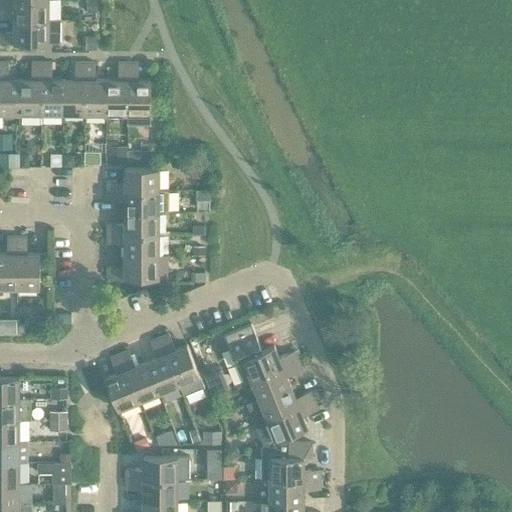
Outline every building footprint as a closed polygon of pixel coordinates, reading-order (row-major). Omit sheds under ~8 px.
[(49,19),(49,0),(0,0),(0,7),(15,8),(15,19),(49,19)] [(96,0),(87,0),(87,12),(97,12),(96,0)] [(49,19),(15,19),(15,30),(0,30),(0,42),(61,42),(61,19),(49,19)] [(0,112),(21,112),(21,78),(10,78),(10,61),(0,61),(0,112)] [(21,112),(42,113),(43,62),(32,62),(32,78),(21,78),(21,112)] [(42,113),(64,113),(64,78),(53,78),(53,62),(43,62),(42,113)] [(64,113),(86,113),(86,62),(76,62),(76,78),(64,78),(64,113)] [(86,113),(107,113),(107,79),(96,79),(96,62),(86,62),(86,113)] [(119,79),(107,79),(107,113),(129,113),(129,62),(119,62),(119,79)] [(139,62),(129,62),(129,113),(129,126),(151,125),(151,113),(151,79),(139,79),(139,62)] [(11,132),(0,132),(0,148),(11,148),(11,132)] [(127,145),(111,145),(111,162),(127,162),(127,145)] [(101,151),(85,151),(85,162),(101,162),(101,151)] [(8,153),(8,167),(11,167),(19,167),(19,153),(8,153)] [(61,153),(50,153),(50,166),(61,166),(61,153)] [(29,154),(20,154),(20,167),(29,167),(29,160),(29,157),(29,154)] [(70,155),(63,154),(63,167),(74,167),(75,161),(70,155)] [(108,179),(108,189),(159,189),(159,167),(125,167),(125,179),(108,179)] [(159,211),(159,189),(108,189),(108,199),(124,199),(124,211),(159,211)] [(210,190),(196,190),(196,202),(210,202),(210,190)] [(159,211),(124,211),(124,222),(107,223),(107,233),(159,232),(159,211)] [(205,225),(193,225),(193,234),(205,234),(205,225)] [(159,232),(107,233),(107,243),(125,243),(125,254),(167,254),(167,232),(159,232)] [(0,286),(17,287),(17,236),(6,236),(6,253),(0,252),(0,286)] [(27,237),(17,236),(17,287),(40,287),(40,252),(27,252),(27,237)] [(205,245),(192,245),(192,255),(205,254),(205,245)] [(167,278),(167,255),(167,254),(125,254),(125,266),(108,266),(108,277),(167,278)] [(193,272),(193,280),(205,281),(205,272),(193,272)] [(10,319),(0,318),(0,332),(10,333),(10,319)] [(243,383),(252,379),(251,379),(299,359),(295,350),(280,356),(275,345),(261,350),(251,323),(223,335),(243,383)] [(170,333),(161,337),(180,383),(179,383),(184,395),(205,386),(188,343),(177,348),(170,333)] [(160,391),(179,383),(180,383),(161,337),(151,341),(158,355),(147,360),(160,391)] [(140,400),(160,391),(147,360),(137,364),(130,349),(121,353),(140,400)] [(140,400),(121,353),(111,357),(117,372),(105,377),(118,409),(140,400)] [(252,379),(260,399),(292,386),(287,375),(303,369),(299,359),(251,379),(252,379)] [(221,368),(204,375),(212,394),(229,387),(221,368)] [(0,398),(20,399),(20,377),(0,376),(0,398)] [(249,404),(257,424),(315,399),(311,390),(296,396),(292,386),(260,399),(249,404)] [(67,387),(51,387),(51,398),(67,398),(67,387)] [(0,419),(20,419),(31,419),(31,399),(20,399),(0,398),(0,419)] [(257,424),(266,444),(290,434),(308,427),(304,415),(319,409),(315,399),(257,424)] [(49,411),(49,430),(66,429),(66,411),(49,411)] [(0,440),(19,441),(20,419),(0,419),(0,440)] [(196,428),(189,430),(193,442),(200,440),(196,428)] [(158,435),(158,437),(158,438),(159,439),(160,439),(160,440),(161,440),(163,440),(165,441),(169,441),(170,441),(172,440),(173,440),(174,440),(174,438),(173,434),(172,433),(171,431),(170,430),(168,430),(167,430),(165,432),(164,432),(163,432),(161,434),(160,434),(159,435),(158,435)] [(221,431),(203,431),(203,443),(221,443),(221,431)] [(262,479),(270,479),(321,479),(321,468),(304,468),(304,456),(290,456),(290,434),(266,444),(266,446),(262,447),(262,479)] [(0,461),(19,462),(28,462),(28,441),(19,441),(0,440),(0,461)] [(235,444),(226,448),(230,457),(239,453),(235,444)] [(127,468),(127,479),(178,479),(178,455),(144,455),(144,468),(127,468)] [(19,462),(0,461),(0,482),(19,483),(19,462)] [(223,467),(207,467),(207,479),(223,479),(223,467)] [(178,501),(178,479),(127,479),(127,490),(144,490),(143,501),(178,501)] [(270,479),(270,501),(304,501),(304,490),(321,490),(321,479),(270,479)] [(237,480),(225,480),(225,487),(225,492),(232,492),(237,488),(237,483),(236,481),(237,480)] [(0,503),(31,503),(31,483),(19,483),(0,482),(0,503)] [(221,511),(221,500),(208,500),(208,511),(221,511)] [(126,511),(177,511),(178,501),(143,501),(143,511),(127,511),(126,511)] [(235,501),(226,501),(226,511),(235,511),(235,501)] [(270,501),(269,511),(304,511),(304,501),(270,501)] [(0,511),(31,511),(31,503),(0,503),(0,511)]
